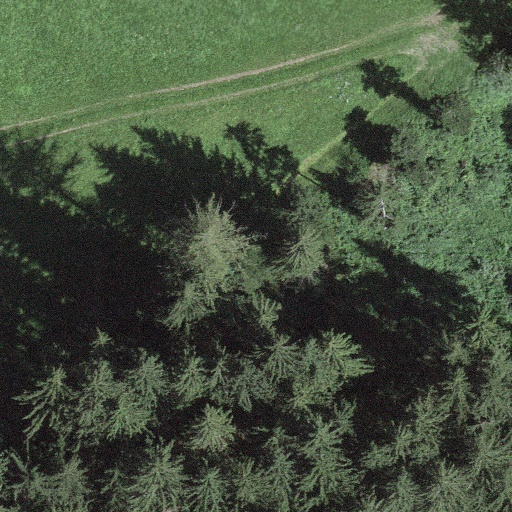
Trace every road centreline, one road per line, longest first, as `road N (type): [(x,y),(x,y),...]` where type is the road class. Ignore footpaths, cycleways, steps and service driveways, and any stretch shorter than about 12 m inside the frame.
road 1 (track): [(0,372),(42,337),(230,244),(287,205),(425,88),(495,14)]
road 2 (track): [(0,139),(458,27),(511,2)]
